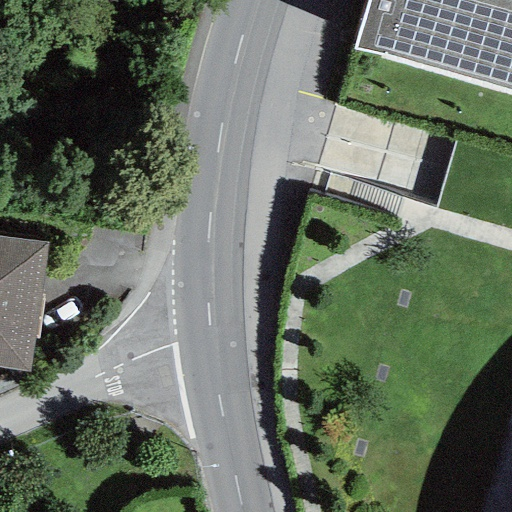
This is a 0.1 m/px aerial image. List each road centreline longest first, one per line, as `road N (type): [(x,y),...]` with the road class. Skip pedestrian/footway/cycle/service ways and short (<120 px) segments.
road 1 (tertiary): [(210,324),(219,134),(257,0)]
road 2 (residential): [(210,324),(0,414)]
road 3 (tertiary): [(247,511),(210,324)]
